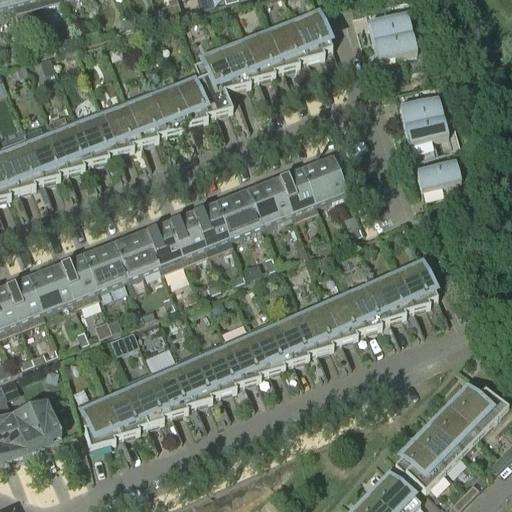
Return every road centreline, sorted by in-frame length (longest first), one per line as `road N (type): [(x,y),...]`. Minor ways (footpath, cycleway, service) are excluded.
road 1 (residential): [(67,511),(457,339)]
road 2 (residential): [(0,245),(360,107)]
road 3 (residential): [(400,223),(360,107)]
